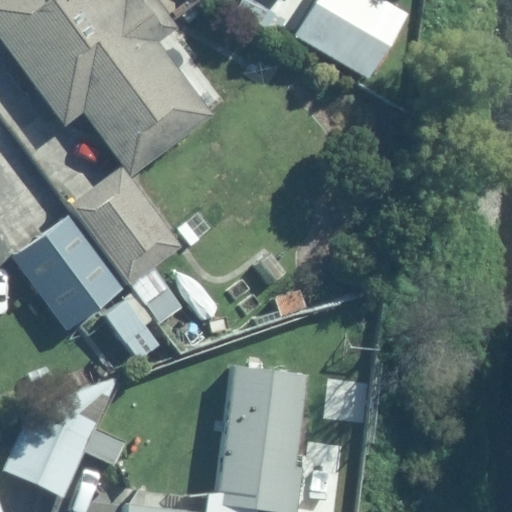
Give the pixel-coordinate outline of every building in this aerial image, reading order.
[(152,44),(164,34),(175,27),(155,0),(121,0),(120,0),(0,0),(0,43),(58,125),(75,113),(120,177),(208,114),(171,69),(178,63),(166,48),(159,53),(152,44)] [(370,0),(318,0),(293,36),(365,87),(408,26),(370,0)] [(109,174),(64,211),(123,284),(169,247),(109,174)] [(62,220),(8,263),(61,329),(114,286),(62,220)] [(295,374),(228,369),(217,505),(284,510),(295,374)] [(27,393),(0,457),(0,470),(62,496),(93,420),(27,393)]
